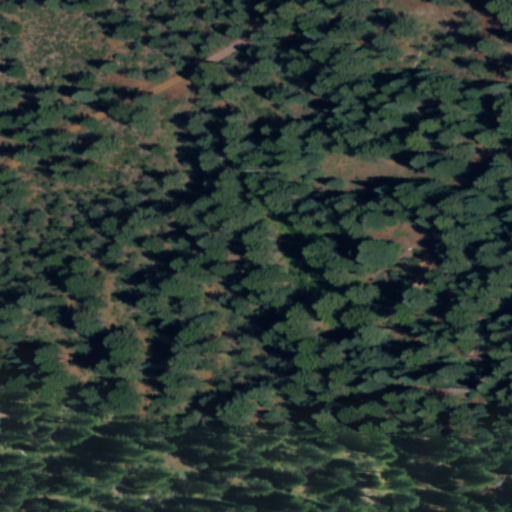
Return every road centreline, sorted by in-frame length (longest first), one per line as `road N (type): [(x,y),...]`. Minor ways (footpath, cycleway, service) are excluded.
road 1 (track): [(0,197),(387,0)]
road 2 (track): [(511,208),(500,0)]
